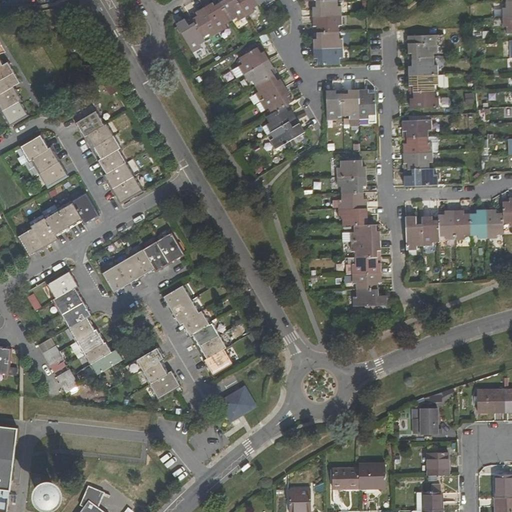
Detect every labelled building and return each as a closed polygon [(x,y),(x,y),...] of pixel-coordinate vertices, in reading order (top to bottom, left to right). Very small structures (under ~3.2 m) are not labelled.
[(239,21),(246,17),(236,0),(224,0),(219,3),(230,22),(237,18),(239,21)] [(253,9),(258,5),(254,0),(236,0),(246,17),(255,12),(253,9)] [(337,0),(329,0),(315,1),(316,7),(312,7),(313,18),(341,16),(341,6),(337,6),(337,0)] [(511,0),(505,1),(506,8),(502,8),(502,18),(511,17),(511,0)] [(226,25),(230,22),(219,3),(214,6),(212,3),(204,8),(219,33),(227,28),(226,25)] [(211,38),(219,33),(204,8),(196,13),(197,16),(191,19),(194,23),(203,38),(209,34),(211,38)] [(341,25),(341,16),(313,18),(313,26),(316,26),(317,32),(338,31),(338,25),(341,25)] [(511,17),(502,18),(502,27),(506,27),(507,33),(511,32),(511,17)] [(200,45),(205,42),(203,38),(194,23),(188,26),(185,19),(176,24),(193,52),(202,48),(200,45)] [(338,39),(338,31),(317,32),(317,40),(313,40),(314,48),(342,47),(342,39),(338,39)] [(411,53),(411,58),(437,58),(437,42),(436,33),(407,34),(407,53),(411,53)] [(444,33),(436,33),(437,42),(444,42),(444,33)] [(342,57),(342,47),(314,48),(314,59),(317,59),(317,64),(338,64),(338,58),(342,57)] [(260,54),(257,48),(238,59),(241,65),(238,67),(243,75),(269,60),(264,52),(260,54)] [(437,58),(411,58),(411,66),(408,66),(408,76),(437,75),(437,58)] [(273,68),(269,60),(243,75),(248,83),(251,81),(255,87),(274,76),(270,70),(273,68)] [(0,81),(14,73),(8,63),(3,66),(0,67),(0,81)] [(91,67),(80,65),(78,76),(90,78),(91,67)] [(17,79),(16,77),(14,73),(0,81),(0,94),(13,87),(20,83),(17,79)] [(437,75),(408,76),(408,85),(412,85),(412,92),(434,91),(433,84),(438,84),(437,75)] [(274,76),(255,87),(258,92),(255,94),(259,102),(285,87),(280,79),(277,81),(274,76)] [(22,101),(13,87),(0,94),(0,109),(2,112),(20,102),(22,101)] [(290,96),(285,87),(259,102),(265,111),(268,109),(271,115),(285,107),(290,103),(287,98),(290,96)] [(367,90),(359,91),(360,119),(368,119),(368,115),(376,115),(375,93),(367,93),(367,90)] [(348,94),(343,94),(343,116),(349,116),(349,119),(360,119),(359,91),(348,91),(348,94)] [(434,98),(434,91),(412,92),(412,98),(409,98),(409,108),(438,107),(438,98),(434,98)] [(335,92),(326,92),(327,120),(336,119),(336,116),(343,116),(343,94),(335,95),(335,92)] [(27,115),(20,102),(2,112),(9,125),(27,115)] [(285,107),(271,115),(266,117),(270,123),(267,125),(272,134),(289,123),(296,119),(291,111),(288,112),(285,107)] [(96,113),(77,124),(85,138),(105,127),(96,113)] [(406,137),(428,136),(428,129),(432,129),(431,120),(402,121),(402,130),(405,130),(406,137)] [(289,123),(272,134),(271,134),(274,140),(272,141),(277,149),(304,132),(299,124),(293,128),(289,123)] [(105,127),(85,138),(92,150),(115,137),(108,125),(105,127)] [(403,153),(432,152),(432,142),(429,143),(428,136),(406,137),(406,144),(403,144),(403,153)] [(32,160),(49,150),(41,137),(22,148),(29,161),(32,160)] [(121,148),(115,137),(92,150),(99,162),(119,150),(121,148)] [(51,149),(49,150),(32,160),(40,174),(59,162),(51,149)] [(119,150),(99,162),(107,175),(127,163),(119,150)] [(433,161),(432,152),(403,153),(403,163),(407,163),(407,169),(411,169),(429,168),(429,162),(433,161)] [(278,157),(266,164),(269,170),(281,163),(278,157)] [(336,178),(366,177),(365,167),(361,167),(362,161),(340,161),(340,167),(336,168),(336,178)] [(67,176),(59,162),(40,174),(48,187),(67,176)] [(127,163),(107,175),(105,176),(112,190),(135,177),(127,163)] [(404,185),(437,184),(437,175),(433,175),(433,169),(429,168),(411,169),(412,175),(404,175),(404,185)] [(135,177),(112,190),(120,203),(143,190),(135,177)] [(366,186),(366,177),(336,178),(336,187),(341,187),(341,194),(363,193),(363,186),(366,186)] [(363,200),(363,193),(341,194),(341,200),(337,200),(337,210),(367,209),(366,200),(363,200)] [(85,195),(72,203),(83,222),(85,225),(98,217),(85,195)] [(502,201),(503,213),(503,224),(509,224),(509,228),(511,227),(511,198),(508,199),(508,201),(502,201)] [(83,222),(72,203),(59,211),(69,230),(83,222)] [(367,218),(367,209),(337,210),(338,219),(342,219),(342,226),(354,226),(364,225),(364,219),(367,218)] [(69,230),(59,211),(45,219),(56,238),(69,230)] [(487,240),(486,211),(476,211),(476,214),(470,214),(471,237),(477,237),(477,240),(487,240)] [(495,211),(486,211),(487,240),(496,240),(496,236),(503,236),(503,224),(503,213),(495,214),(495,211)] [(455,241),(454,212),(444,212),(444,215),(438,216),(438,221),(438,238),(445,238),(445,241),(455,241)] [(471,237),(470,214),(463,215),(463,212),(454,212),(455,241),(464,241),(464,237),(471,237)] [(415,218),(405,218),(406,250),(416,250),(416,247),(422,247),(422,226),(415,226),(415,218)] [(431,218),(422,218),(422,226),(422,247),(432,247),(432,242),(438,242),(438,238),(438,221),(431,221),(431,218)] [(56,238),(45,219),(31,227),(32,228),(45,249),(58,241),(56,238)] [(375,225),(364,225),(354,226),(354,232),(350,232),(350,242),(379,241),(379,232),(375,232),(375,225)] [(32,228),(19,236),(31,257),(45,249),(32,228)] [(171,234),(159,241),(172,263),(184,256),(171,234)] [(172,263),(159,241),(144,250),(156,269),(157,272),(172,263)] [(380,251),(379,241),(350,242),(350,252),(355,252),(355,258),(376,258),(376,251),(380,251)] [(156,269),(144,250),(130,258),(141,278),(156,269)] [(141,278),(130,258),(117,266),(128,286),(141,278)] [(376,258),(355,258),(355,265),(351,265),(351,275),(380,274),(380,264),(376,264),(376,258)] [(117,266),(103,274),(114,294),(128,286),(117,266)] [(77,287),(70,273),(48,286),(56,299),(75,288),(77,287)] [(380,274),(351,275),(351,284),(356,284),(356,291),(377,290),(377,283),(380,283),(380,274)] [(173,313),(192,301),(184,287),(164,299),(173,313)] [(54,301),(62,315),(83,302),(75,288),(56,299),(54,301)] [(377,290),(356,291),(356,298),(354,298),(354,307),(385,305),(385,296),(377,296),(377,290)] [(35,312),(42,308),(35,294),(28,298),(35,312)] [(181,326),(183,325),(200,315),(192,301),(173,313),(181,326)] [(62,315),(70,329),(87,319),(91,316),(83,302),(62,315)] [(183,325),(191,338),(211,327),(203,313),(200,315),(183,325)] [(70,329),(78,342),(95,332),(87,319),(70,329)] [(198,350),(220,337),(213,325),(211,327),(191,338),(198,350)] [(78,342),(86,355),(105,344),(97,331),(95,332),(78,342)] [(227,349),(220,337),(198,350),(205,362),(225,350),(227,349)] [(78,343),(72,346),(78,361),(85,358),(78,343)] [(86,355),(92,366),(112,354),(106,343),(105,344),(86,355)] [(57,347),(43,355),(47,360),(60,353),(57,347)] [(0,374),(8,375),(11,350),(0,348),(0,374)] [(137,362),(143,372),(161,361),(163,360),(157,349),(137,362)] [(205,362),(213,375),(233,363),(225,350),(205,362)] [(92,366),(98,376),(123,361),(117,351),(112,354),(92,366)] [(47,360),(50,366),(63,358),(60,353),(47,360)] [(143,372),(151,385),(169,374),(161,361),(143,372)] [(61,384),(74,376),(70,370),(57,378),(61,384)] [(159,399),(180,387),(172,373),(169,374),(151,385),(159,399)] [(61,384),(67,394),(80,386),(74,376),(61,384)] [(256,407),(245,387),(219,403),(231,423),(241,417),(256,407)] [(505,412),(505,391),(477,391),(478,413),(505,412)] [(437,408),(420,409),(421,435),(437,435),(437,408)] [(6,511),(18,429),(0,427),(0,511),(6,511)] [(427,454),(428,476),(449,476),(448,454),(427,454)] [(384,465),(358,466),(358,469),(358,489),(358,490),(384,489),(384,465)] [(358,489),(358,469),(333,469),(334,490),(358,489)] [(511,476),(496,477),(496,500),(511,499),(511,476)] [(34,499),(35,503),(58,485),(54,482),(49,481),(44,481),(40,484),(36,487),(34,492),(33,495),(34,499)] [(58,485),(35,503),(37,506),(41,509),(45,511),(50,511),(55,510),(59,506),(61,503),(63,499),(63,495),(62,491),(60,487),(58,485)] [(101,511),(96,507),(102,493),(86,486),(77,506),(82,507),(77,511),(101,511)] [(298,511),(310,511),(310,489),(290,489),(290,511),(298,511)] [(422,511),(443,511),(442,493),(422,494),(422,511)] [(511,511),(511,499),(496,500),(495,500),(495,511),(511,511)]
